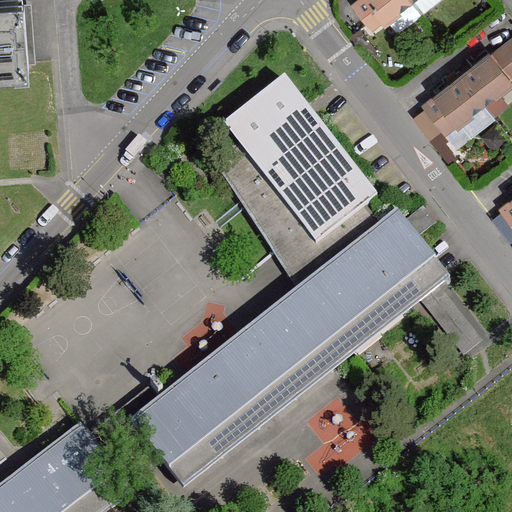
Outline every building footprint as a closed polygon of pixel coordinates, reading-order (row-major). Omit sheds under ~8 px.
[(384,18),(370,0),(358,0),(354,3),(372,27),(384,18)] [(370,0),(384,18),(386,20),(411,0),(370,0)] [(0,65),(29,63),(24,4),(0,5),(0,65)] [(511,39),(492,55),(510,79),(511,77),(511,39)] [(490,53),(463,75),(484,102),(511,81),(510,79),(492,55),(490,53)] [(463,75),(437,95),(458,122),(484,102),(463,75)] [(374,202),(278,82),(227,130),(236,142),(214,160),(301,295),(133,426),(184,492),(456,284),(403,219),(384,229),(367,208),(374,202)] [(458,122),(437,95),(425,104),(430,111),(445,130),(446,132),(458,122)] [(445,130),(430,111),(417,121),(432,140),(445,130)] [(511,199),(502,207),(511,220),(511,199)] [(82,429),(0,493),(0,511),(110,511),(134,493),(82,429)]
